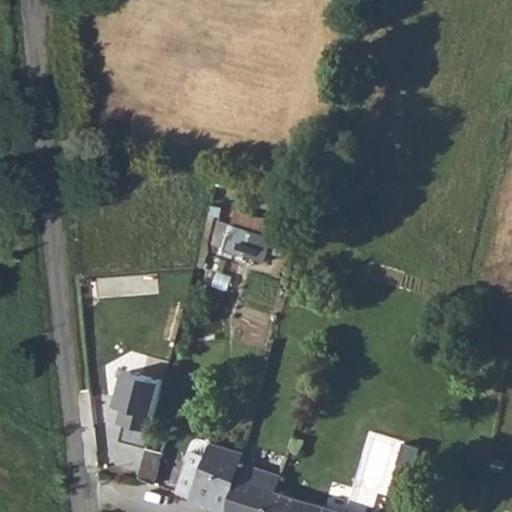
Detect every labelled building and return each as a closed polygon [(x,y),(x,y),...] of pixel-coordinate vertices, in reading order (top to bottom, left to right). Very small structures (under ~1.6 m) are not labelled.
[(230,244),(275,255),(281,231),(236,220),(230,244)] [(124,421),(146,428),(150,412),(156,412),(163,382),(134,370),(122,403),(124,421)] [(429,444),(413,440),(406,464),(422,469),(429,444)] [(144,480),(160,484),(168,451),(152,447),(144,480)] [(229,511),(231,511),(248,461),(250,457),(217,447),(213,459),(198,454),(184,493),(199,500),(229,511)] [(348,511),(315,499),(295,492),(285,488),(290,476),(248,461),(231,511),(348,511)] [(422,469),(406,464),(399,489),(415,493),(422,469)]
